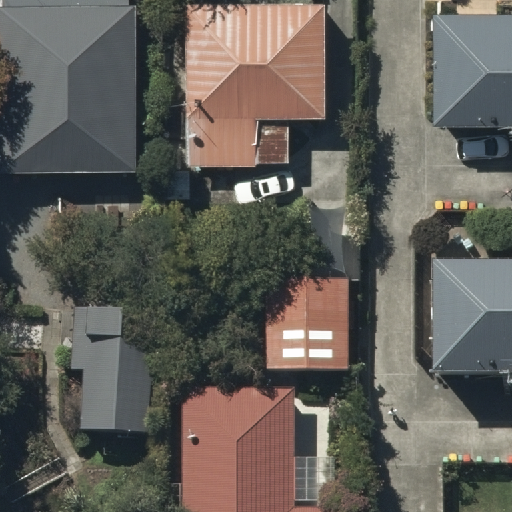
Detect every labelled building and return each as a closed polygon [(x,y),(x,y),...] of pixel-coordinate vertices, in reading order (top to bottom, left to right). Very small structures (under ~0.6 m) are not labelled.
[(127,0),(0,0),(1,12),(0,12),(0,180),(133,180),(133,9),(128,9),(127,0)] [(511,2),(432,4),(434,116),(511,114),(511,2)] [(326,10),(191,10),(191,170),(261,170),(261,125),(326,125),(326,10)] [(511,262),(437,264),(438,370),(511,368),(511,262)] [(151,265),(90,269),(93,301),(153,298),(151,265)] [(354,382),(354,288),(272,288),(272,382),(354,382)] [(151,446),(155,323),(86,319),(85,326),(72,326),(70,382),(83,382),(81,444),(151,446)] [(298,400),(184,398),(183,511),(336,511),(337,469),(297,468),(298,400)]
